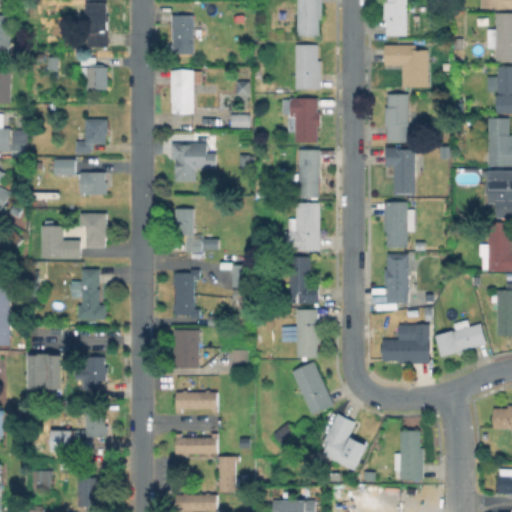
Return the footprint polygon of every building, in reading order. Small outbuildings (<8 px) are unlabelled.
[(322,0),(322,19),(320,19),(320,34),(298,34),(298,0),(322,0)] [(408,0),(408,34),(387,34),(387,19),(385,19),(385,1),(387,1),(387,0),(408,0)] [(110,28),(110,45),(88,45),(88,48),(81,48),(81,38),(88,38),(88,1),(108,1),(108,28),(110,28)] [(511,59),(498,59),(498,47),(489,47),(489,28),(498,28),(497,11),(511,11),(511,59)] [(0,13),(12,13),(12,47),(1,47),(1,54),(0,53),(0,13)] [(195,14),(195,52),(173,52),(173,14),(195,14)] [(465,37),(465,47),(455,47),(455,45),(454,44),(454,39),(456,39),(456,37),(465,37)] [(322,59),(322,88),(297,87),(297,43),(319,44),(319,59),(322,59)] [(430,49),(430,86),(405,86),(404,64),(386,64),(385,44),(418,44),(418,49),(430,49)] [(60,55),(60,67),(49,67),(49,55),(60,55)] [(97,55),(97,64),(79,63),(80,55),(97,55)] [(12,69),(12,102),(0,102),(0,61),(3,61),(3,69),(12,69)] [(511,64),(511,112),(498,112),(498,91),(488,91),(488,77),(498,77),(498,64),(511,64)] [(110,66),(109,88),(88,88),(88,66),(110,66)] [(203,69),(203,83),(196,83),(196,111),(174,111),(174,101),(172,101),(173,69),(203,69)] [(252,81),(252,94),(237,94),(237,81),(252,81)] [(410,140),(410,141),(389,141),(389,94),(410,94),(410,140)] [(321,111),(321,125),(319,125),(319,140),(296,140),(296,130),(289,130),(289,113),(284,113),(284,96),(319,96),(319,111),(321,111)] [(252,113),(251,126),(232,126),(232,112),(252,113)] [(511,165),(489,165),(490,116),(511,116),(511,134),(511,165)] [(108,133),(108,143),(93,142),(92,152),(77,151),(77,138),(87,138),(87,118),(109,118),(109,133),(108,133)] [(0,125),(12,125),(12,141),(16,141),(16,131),(29,131),(29,156),(13,156),(13,150),(0,150),(0,125)] [(215,159),(215,169),(197,169),(197,175),(178,175),(178,160),(175,160),(175,143),(209,143),(208,159),(215,159)] [(321,148),(321,196),(299,196),(300,148),(321,148)] [(416,194),(396,194),(396,166),(389,166),(389,148),(416,148),(416,194)] [(251,153),(251,168),(240,168),(240,153),(251,153)] [(76,158),(77,173),(55,173),(55,158),(76,158)] [(0,184),(13,191),(3,209),(0,207),(0,167),(7,171),(0,184)] [(511,170),(511,216),(498,217),(498,201),(490,201),(490,174),(484,174),(484,169),(491,169),(491,170),(511,170)] [(107,170),(107,180),(109,180),(109,192),(82,193),(82,170),(107,170)] [(416,208),(415,230),(409,230),(409,246),(388,246),(388,230),(386,230),(386,200),(409,200),(409,208),(416,208)] [(322,201),(322,249),(287,249),(287,230),(290,230),(290,217),(298,217),(298,201),(322,201)] [(195,207),(195,234),(203,234),(203,250),(188,250),(187,234),(177,234),(177,232),(174,232),(174,220),(177,220),(177,207),(195,207)] [(108,211),(108,236),(107,236),(107,246),(88,246),(88,225),(82,225),(82,211),(108,211)] [(511,269),(490,269),(490,221),(511,221),(511,239),(511,269)] [(81,255),(81,257),(46,257),(46,225),(68,225),(68,240),(81,240),(81,255)] [(410,252),(410,269),(417,269),(417,277),(409,277),(409,301),(388,301),(388,284),(386,284),(386,268),(388,268),(388,252),(410,252)] [(320,283),(320,302),(291,302),(291,255),(313,255),(312,283),(320,283)] [(231,286),(245,286),(246,264),(232,264),(231,286)] [(101,268),(101,284),(99,284),(99,287),(101,287),(101,303),(107,303),(107,317),(80,317),(80,304),(84,304),(84,295),(73,295),(73,279),(84,279),(84,268),(101,268)] [(193,278),(198,278),(198,268),(188,268),(188,271),(173,271),(173,315),(198,316),(198,308),(193,308),(193,278)] [(0,344),(8,344),(10,272),(0,271),(0,344)] [(511,289),(511,334),(498,334),(498,301),(492,301),(493,294),(498,294),(498,289),(511,289)] [(433,311),(433,318),(424,318),(425,306),(433,306),(433,311)] [(322,323),(321,342),(319,342),(320,355),(298,355),(299,308),(319,308),(319,323),(322,323)] [(469,318),(471,325),(482,322),(488,342),(443,356),(437,334),(457,328),(455,322),(469,318)] [(431,323),(432,362),(400,362),(400,360),(384,360),(384,339),(417,338),(418,323),(431,323)] [(198,329),(174,328),(174,366),(197,367),(198,329)] [(226,371),(246,371),(246,349),(227,348),(226,371)] [(110,365),(110,372),(108,372),(108,380),(100,380),(100,388),(84,388),(84,378),(77,378),(77,367),(88,367),(87,355),(107,355),(107,365),(110,365)] [(64,356),(64,390),(51,390),(51,394),(41,394),(41,387),(34,387),(34,356),(64,356)] [(335,403),(313,413),(293,370),(315,360),(335,403)] [(174,390),(174,407),(215,407),(216,391),(174,390)] [(511,404),(511,427),(495,427),(495,407),(509,408),(509,404),(511,404)] [(109,424),(109,433),(106,433),(107,435),(82,435),(82,429),(87,429),(88,410),(107,410),(107,424),(109,424)] [(368,446),(355,469),(324,453),(329,444),(324,441),(339,412),(357,421),(349,436),(368,446)] [(300,433),(285,446),(274,433),(289,420),(300,433)] [(424,446),(424,477),(401,477),(401,469),(395,469),(395,452),(401,452),(401,429),(421,429),(421,446),(424,446)] [(75,430),(75,438),(93,438),(94,448),(52,449),(52,434),(61,434),(61,430),(75,430)] [(174,452),(215,453),(216,436),(174,434),(174,452)] [(217,491),(234,491),(235,455),(218,455),(217,491)] [(50,470),(37,469),(37,483),(49,483),(50,470)] [(375,469),(375,480),(363,480),(363,469),(375,469)] [(511,471),(511,492),(499,492),(499,474),(506,474),(506,471),(511,471)] [(98,505),(99,476),(78,476),(77,505),(98,505)] [(216,511),(216,493),(174,492),(174,510),(216,511)] [(313,511),(314,499),(271,499),(271,511),(313,511)]
